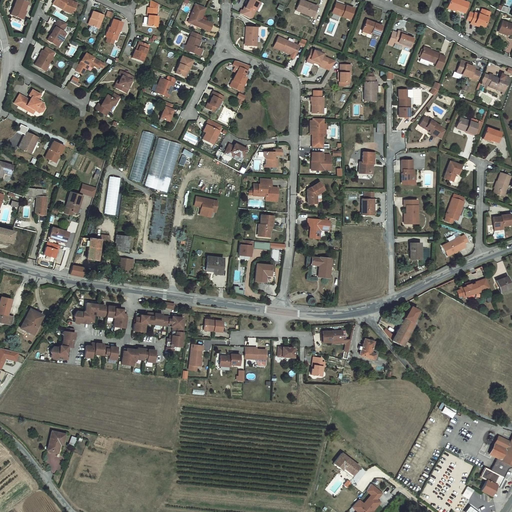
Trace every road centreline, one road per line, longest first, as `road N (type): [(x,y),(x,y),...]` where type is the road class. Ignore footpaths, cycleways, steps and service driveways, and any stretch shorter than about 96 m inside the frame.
road 1 (residential): [(279,311),(294,81),(222,50)]
road 2 (unclassified): [(364,309),(442,396),(511,425)]
road 3 (residential): [(396,141),(389,153),(393,298)]
road 4 (tertiary): [(279,311),(132,290)]
road 5 (tertiary): [(132,290),(0,262)]
